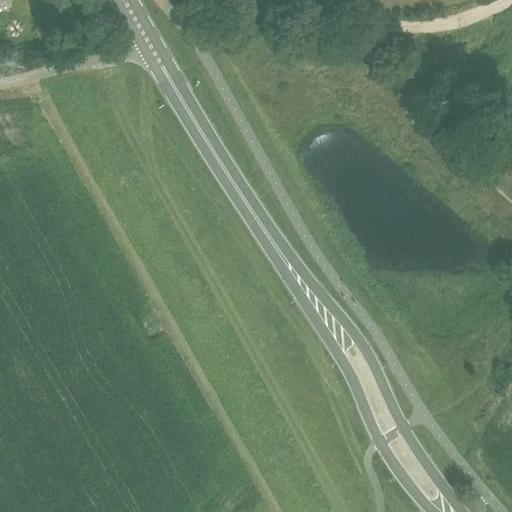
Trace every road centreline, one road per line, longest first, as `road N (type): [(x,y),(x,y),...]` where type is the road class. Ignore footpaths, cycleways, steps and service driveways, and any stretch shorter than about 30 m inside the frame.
road 1 (primary): [(458,511),(356,342),(247,205)]
road 2 (primary): [(247,205),(340,355),(380,444),(433,511)]
road 3 (primary): [(247,205),(124,0)]
road 4 (track): [(484,11),(399,28),(331,18),(291,0)]
road 5 (track): [(0,83),(151,47)]
